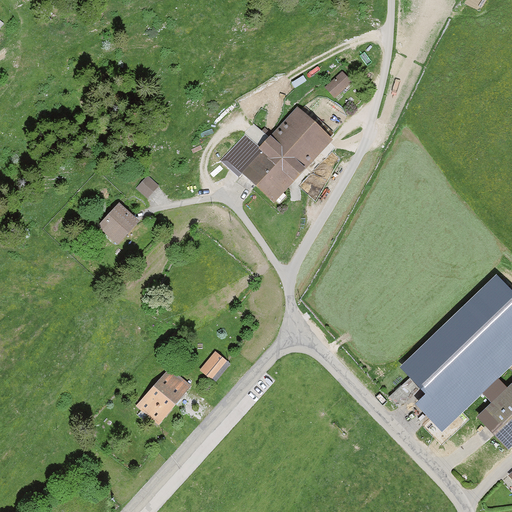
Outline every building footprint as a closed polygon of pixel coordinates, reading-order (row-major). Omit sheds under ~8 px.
[(334,101),(352,84),(342,74),(324,91),(334,101)] [(244,135),(250,141),(229,164),(275,206),(332,143),(297,111),(275,135),(265,126),(262,129),(255,123),(244,135)] [(160,187),(148,176),(136,189),(148,200),(160,187)] [(97,228),(119,248),(140,224),(119,205),(97,228)] [(510,452),(511,450),(511,387),(510,389),(499,379),(511,367),(511,292),(497,277),(401,369),(411,380),(389,399),(398,411),(420,390),(426,397),(417,407),(443,434),(484,395),(493,404),(477,420),(510,452)] [(229,364),(216,353),(200,372),(213,383),(229,364)] [(135,407),(159,426),(191,387),(168,368),(135,407)]
